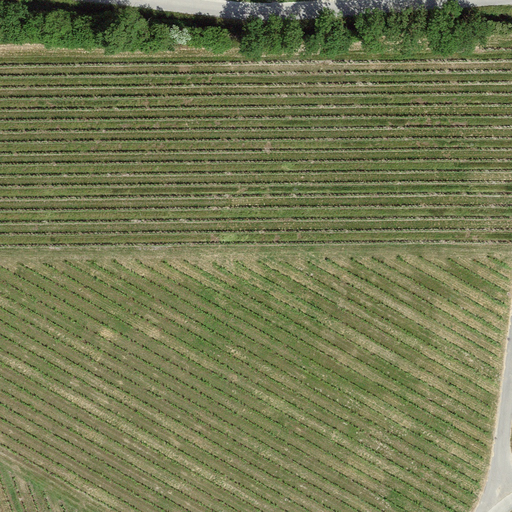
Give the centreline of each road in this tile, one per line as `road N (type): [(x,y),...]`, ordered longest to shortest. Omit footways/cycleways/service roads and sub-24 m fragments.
road 1 (unclassified): [(147,0),(260,12),(453,0)]
road 2 (track): [(511,367),(502,436),(509,502)]
